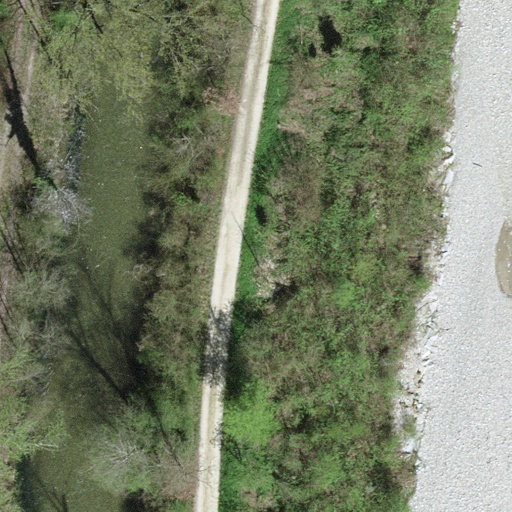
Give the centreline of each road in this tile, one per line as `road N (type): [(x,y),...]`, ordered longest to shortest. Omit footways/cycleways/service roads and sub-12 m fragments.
road 1 (track): [(268,0),(225,264),(207,511)]
road 2 (track): [(12,141),(28,0)]
road 3 (track): [(0,262),(12,141),(0,139)]
